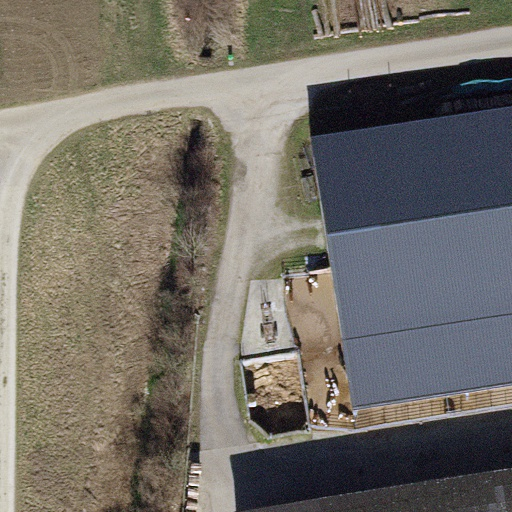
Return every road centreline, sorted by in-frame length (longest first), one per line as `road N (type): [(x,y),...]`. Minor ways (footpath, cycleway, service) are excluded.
road 1 (track): [(34,121),(101,100),(511,40)]
road 2 (track): [(25,511),(34,121)]
